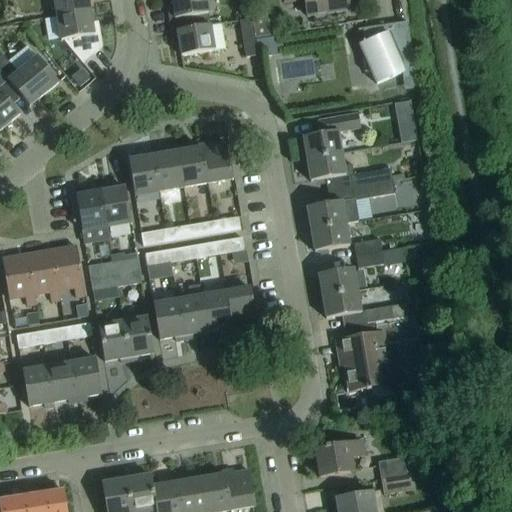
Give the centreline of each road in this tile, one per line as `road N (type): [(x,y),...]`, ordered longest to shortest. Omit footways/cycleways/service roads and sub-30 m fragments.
road 1 (residential): [(276,424),(301,420),(316,394),(259,111),(234,94),(131,76)]
road 2 (residential): [(81,458),(276,424)]
road 3 (unclassified): [(0,184),(131,76)]
